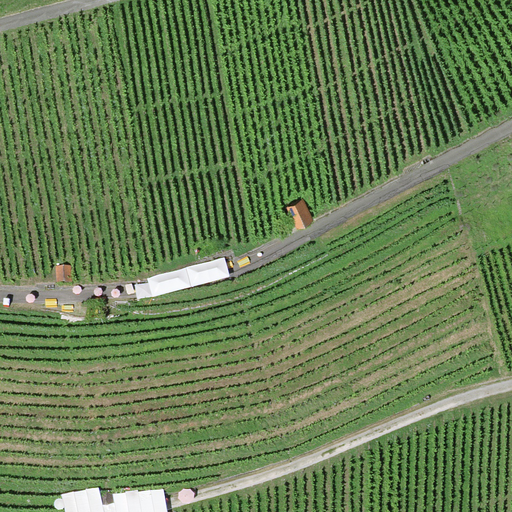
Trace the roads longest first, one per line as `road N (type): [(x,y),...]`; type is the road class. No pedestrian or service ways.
road 1 (residential): [(511,124),(233,270),(95,301),(0,299)]
road 2 (track): [(511,385),(132,511)]
